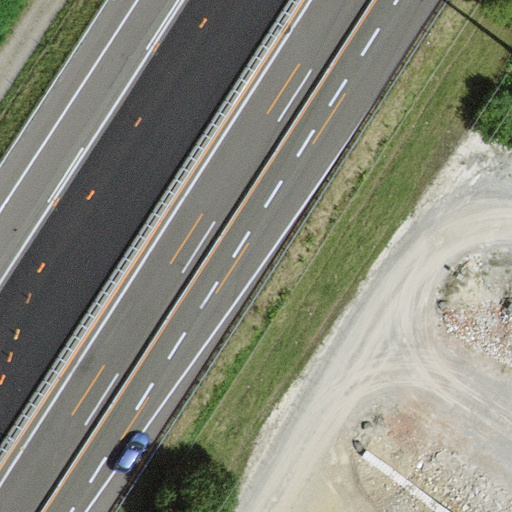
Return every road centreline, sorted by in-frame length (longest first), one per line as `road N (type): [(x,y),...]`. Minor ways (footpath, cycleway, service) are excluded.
road 1 (motorway): [(28,511),(356,0)]
road 2 (motorway): [(236,0),(0,359)]
